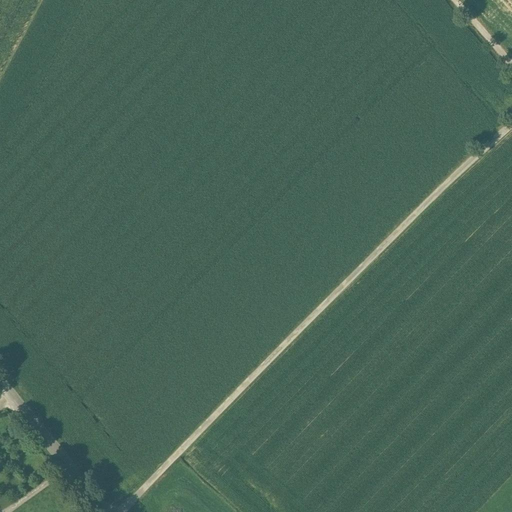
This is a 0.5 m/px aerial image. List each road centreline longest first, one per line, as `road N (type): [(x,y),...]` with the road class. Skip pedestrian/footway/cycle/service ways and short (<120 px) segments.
road 1 (unclassified): [(511,119),(122,511)]
road 2 (secondary): [(0,384),(104,511)]
